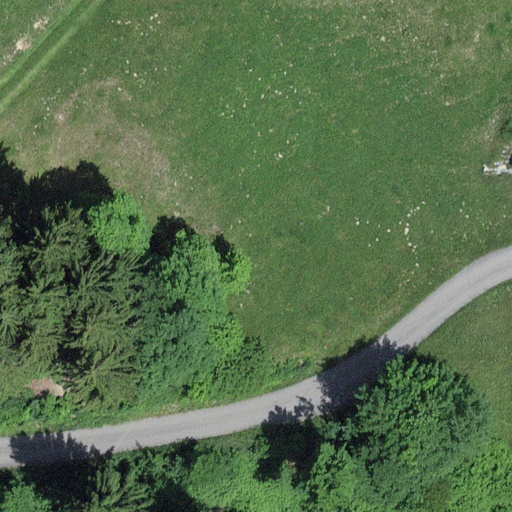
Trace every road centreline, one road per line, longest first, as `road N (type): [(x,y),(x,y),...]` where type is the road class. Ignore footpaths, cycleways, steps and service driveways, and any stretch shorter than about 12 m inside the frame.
road 1 (track): [(511,263),(462,290),(380,360),(292,410),(0,457)]
road 2 (track): [(92,0),(0,97)]
